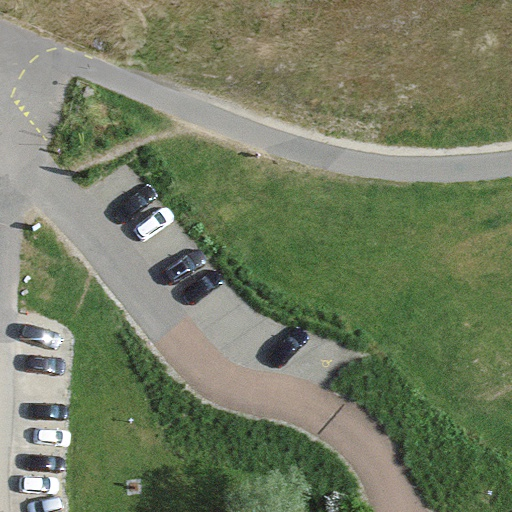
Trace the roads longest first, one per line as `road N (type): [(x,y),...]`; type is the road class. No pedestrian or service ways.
road 1 (motorway): [(511,167),(0,393)]
road 2 (motorway): [(34,511),(511,297)]
